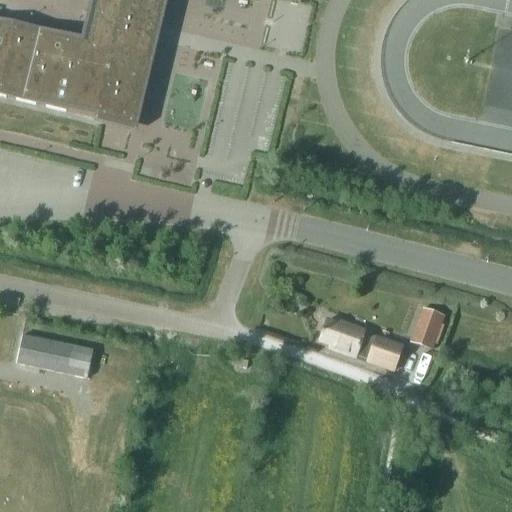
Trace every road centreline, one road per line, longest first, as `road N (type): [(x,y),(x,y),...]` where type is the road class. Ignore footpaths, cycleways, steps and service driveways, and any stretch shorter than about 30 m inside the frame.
road 1 (unclassified): [(254,216),(511,279)]
road 2 (unclassified): [(0,202),(102,194),(254,216)]
road 3 (unclassified): [(214,325),(0,284)]
road 4 (unclassified): [(402,394),(214,325)]
